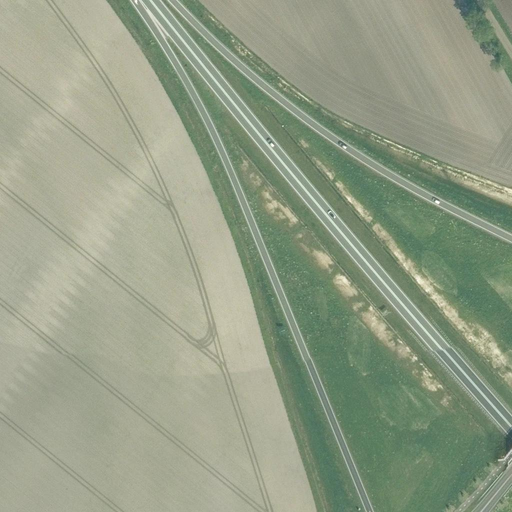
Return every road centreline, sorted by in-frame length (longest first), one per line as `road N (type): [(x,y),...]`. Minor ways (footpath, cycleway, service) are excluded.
road 1 (trunk): [(511,429),(151,0)]
road 2 (trunk): [(144,0),(230,172),(369,511)]
road 3 (trunk): [(511,236),(410,185),(289,106),(173,0)]
